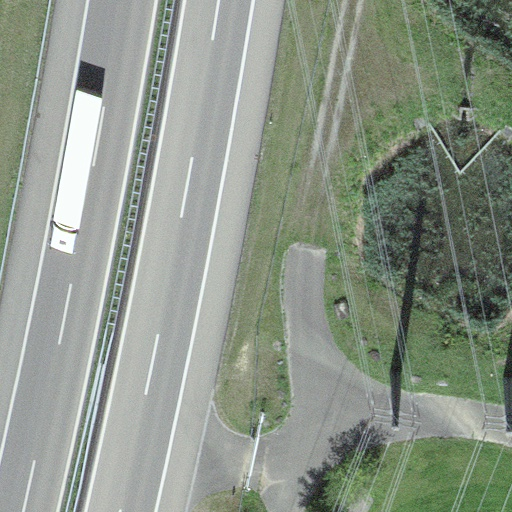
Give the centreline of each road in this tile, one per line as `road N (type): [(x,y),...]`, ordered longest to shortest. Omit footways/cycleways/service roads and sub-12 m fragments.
road 1 (motorway): [(124,0),(25,511)]
road 2 (motorway): [(122,511),(221,0)]
road 3 (track): [(288,511),(323,398),(321,158),(356,0)]
road 4 (track): [(323,398),(511,429)]
